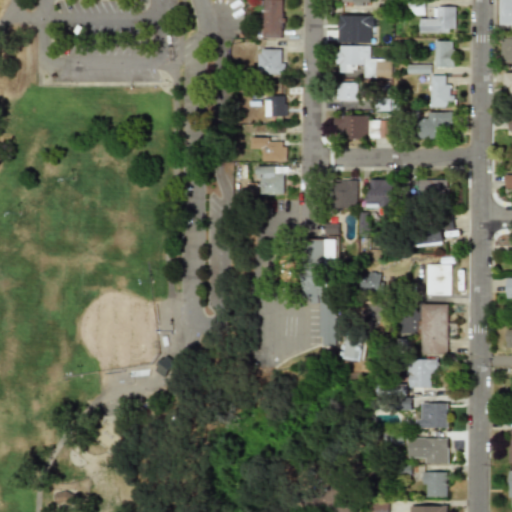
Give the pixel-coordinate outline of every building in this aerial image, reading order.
[(261,0),(261,38),(282,38),(282,0),(261,0)] [(511,0),(499,0),(500,25),(511,25),(511,0)] [(455,7),(431,7),(431,15),(419,15),(419,33),(455,33),(455,7)] [(370,44),(371,16),(337,16),(336,43),(370,44)] [(511,36),(500,36),(500,63),(511,63),(511,36)] [(453,68),(453,41),(434,41),(434,68),(453,68)] [(335,70),(365,70),(365,47),(335,47),(335,70)] [(257,75),(285,75),(285,48),(257,48),(257,75)] [(373,62),(373,76),(391,76),(391,62),(373,62)] [(511,72),(503,72),(503,107),(511,107),(511,72)] [(430,108),(454,108),(454,85),(445,85),(445,75),(430,75),(430,108)] [(340,82),(340,101),(356,101),(356,82),(340,82)] [(264,96),(264,116),(283,116),(283,96),(264,96)] [(418,137),(450,137),(450,112),(425,112),(425,117),(418,117),(418,137)] [(390,138),(390,115),(333,115),(333,138),(390,138)] [(261,162),(286,162),(286,137),(250,137),(250,148),(261,148),(261,162)] [(286,194),(286,166),(257,166),(257,194),(286,194)] [(511,174),(503,174),(503,190),(511,190),(511,174)] [(357,207),(357,179),(333,179),(333,207),(357,207)] [(395,179),(369,179),(369,205),(395,205),(395,179)] [(448,198),(448,179),(419,179),(419,198),(448,198)] [(451,216),(413,216),(413,245),(443,245),(443,228),(451,228),(451,216)] [(326,235),(340,234),(339,224),(326,224),(326,235)] [(306,241),(338,241),(339,290),(331,290),(331,294),(338,296),(337,348),(324,348),(324,340),(320,339),(321,297),(306,296),(306,241)] [(297,283),(297,253),(278,253),(278,282),(297,283)] [(425,295),(448,295),(448,264),(425,264),(425,295)] [(381,274),(359,273),(359,290),(380,290),(381,274)] [(447,304),(420,304),(420,354),(447,354),(447,304)] [(361,359),(362,342),(348,342),(347,358),(361,359)] [(154,370),(165,378),(174,364),(163,356),(154,370)] [(437,358),(407,358),(407,387),(429,387),(429,378),(437,378),(437,358)] [(416,402),(416,428),(448,428),(448,402),(416,402)] [(408,463),(448,463),(448,437),(408,437),(408,463)] [(422,471),(422,496),(446,496),(446,471),(422,471)] [(320,511),(325,511),(335,507),(337,511),(355,511),(343,483),(313,497),(320,511)] [(389,511),(389,501),(374,501),(374,511),(389,511)]
